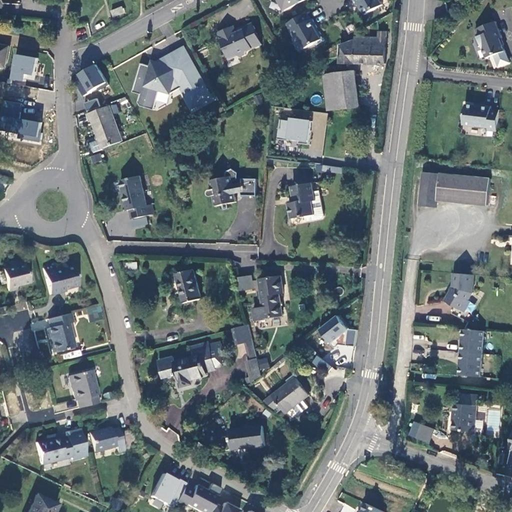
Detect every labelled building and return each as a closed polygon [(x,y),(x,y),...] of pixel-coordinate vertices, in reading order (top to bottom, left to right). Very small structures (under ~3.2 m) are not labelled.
[(279,0),(286,11),(305,0),(279,0)] [(383,5),(379,0),(353,0),(357,6),(359,5),(365,15),(383,5)] [(115,8),(102,12),(105,19),(117,15),(115,8)] [(307,13),(288,24),(292,31),(293,30),(296,36),(299,37),(306,49),(314,44),(317,45),(325,40),(320,32),(318,33),(316,29),(318,28),(313,19),(311,20),(307,13)] [(487,58),(506,51),(501,39),(503,38),(496,21),(476,29),(479,37),(476,38),(479,47),(482,46),(487,58)] [(263,45),(253,23),(242,28),(244,30),(237,33),(234,27),(218,34),(230,60),(238,56),(241,58),(247,55),(248,52),(263,45)] [(386,64),(388,31),(379,30),(379,36),(356,36),(356,40),(341,45),(341,63),(386,64)] [(0,67),(7,69),(11,48),(0,45),(0,67)] [(193,107),(213,96),(185,47),(171,55),(178,68),(169,73),(163,63),(156,67),(152,66),(142,63),(134,92),(142,94),(140,102),(142,106),(154,109),(160,90),(171,93),(182,87),(193,107)] [(33,75),(37,58),(14,53),(8,79),(23,82),(25,73),(33,75)] [(152,66),(156,67),(163,63),(169,73),(178,68),(171,55),(158,62),(153,60),(152,66)] [(97,63),(72,73),(82,95),(106,85),(97,63)] [(360,107),(356,71),(336,72),(324,74),(329,110),(360,107)] [(98,99),(84,102),(86,110),(99,106),(98,99)] [(42,122),(19,120),(21,102),(0,100),(0,130),(21,132),(20,140),(40,142),(42,122)] [(497,132),(497,131),(499,110),(491,109),(491,106),(481,105),(481,106),(466,104),(464,125),(489,128),(488,131),(497,132)] [(21,107),(21,119),(34,119),(34,107),(21,107)] [(121,142),(109,107),(87,115),(91,123),(92,123),(102,148),(121,142)] [(312,121),(291,118),(291,121),(281,119),(278,139),(289,140),(289,138),(299,139),(299,143),(309,144),(312,121)] [(90,156),(92,163),(103,161),(102,153),(90,156)] [(214,199),(221,199),(227,199),(235,199),(235,191),(241,191),(241,195),(256,197),(256,181),(242,181),(242,185),(234,184),(233,183),(237,177),(237,168),(232,164),(225,166),(225,172),(212,173),(213,183),(208,183),(207,186),(207,187),(207,189),(213,189),(214,199)] [(490,179),(423,171),(419,201),(424,207),(432,208),(436,205),(437,200),(487,206),(490,179)] [(142,177),(122,182),(128,211),(131,210),(134,220),(155,215),(153,205),(148,206),(142,177)] [(312,183),(292,187),(295,202),(288,204),(292,219),(306,216),(306,219),(309,221),(323,218),(325,215),(319,190),(314,191),(312,183)] [(2,270),(2,271),(6,284),(8,292),(15,290),(15,287),(29,283),(24,264),(2,270)] [(78,286),(72,266),(55,271),(53,266),(42,269),(49,295),(65,291),(65,289),(78,286)] [(185,303),(202,298),(194,271),(177,275),(182,293),(185,303)] [(474,293),(475,275),(455,274),(454,287),(446,302),(467,313),(472,302),(470,300),(474,293)] [(241,278),(242,290),(262,288),(261,280),(255,281),(254,276),(241,278)] [(255,309),(256,321),(267,320),(267,318),(283,316),(281,295),(285,294),(282,276),(261,279),(261,280),(262,288),(265,307),(255,309)] [(100,304),(87,307),(90,321),(104,319),(100,304)] [(70,314),(47,320),(49,328),(45,329),(52,353),(73,348),(67,324),(73,323),(70,314)] [(337,315),(316,329),(331,352),(352,337),(350,333),(337,315)] [(250,325),(233,329),(237,344),(246,342),(245,340),(253,338),(250,325)] [(465,330),(464,342),(462,342),(460,362),(463,362),(461,375),(482,377),(486,332),(465,330)] [(320,336),(317,332),(309,338),(313,342),(320,336)] [(258,358),(253,338),(245,340),(246,342),(250,360),(258,358)] [(191,379),(208,375),(207,372),(217,370),(216,367),(211,349),(211,346),(194,351),(195,357),(176,362),(174,357),(159,361),(164,379),(177,375),(181,387),(193,384),(191,379)] [(222,361),(225,360),(222,346),(211,349),(216,367),(223,366),(222,361)] [(265,349),(258,352),(260,359),(267,357),(265,349)] [(316,355),(310,363),(326,374),(332,366),(316,355)] [(258,358),(250,360),(247,362),(252,383),(263,375),(260,365),(258,358)] [(263,375),(275,365),(269,358),(260,365),(263,375)] [(79,409),(97,404),(95,396),(97,396),(91,371),(68,377),(74,401),(76,401),(79,409)] [(288,414),(310,396),(296,378),(273,396),(265,402),(276,410),(282,406),(288,414)] [(455,430),(477,432),(480,396),(462,394),(461,404),(455,404),(454,414),(456,414),(455,430)] [(436,429),(423,424),(419,437),(432,442),(436,429)] [(234,450),(267,446),(264,425),(231,429),(234,450)] [(73,458),(87,455),(80,428),(70,430),(71,433),(66,434),(67,437),(59,439),(57,433),(50,435),(51,439),(37,442),(42,464),(72,456),(73,458)] [(110,428),(89,433),(93,452),(114,447),(116,453),(124,451),(122,444),(118,428),(110,430),(110,428)] [(172,471),(162,466),(157,463),(149,477),(164,485),(172,471)] [(192,490),(185,486),(175,502),(184,507),(186,503),(200,511),(209,511),(216,497),(195,485),(192,490)] [(53,511),(57,505),(36,495),(27,511),(53,511)] [(387,511),(388,511),(368,503),(363,511),(387,511)]
